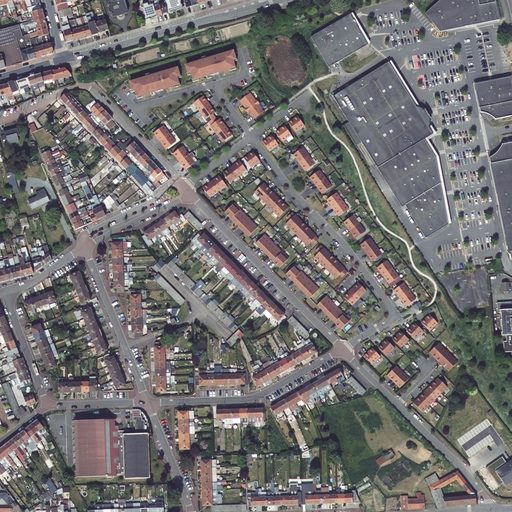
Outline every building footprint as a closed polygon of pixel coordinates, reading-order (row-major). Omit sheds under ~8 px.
[(7,0),(1,0),(7,17),(10,17),(9,14),(11,13),(7,0)] [(12,0),(7,0),(11,13),(13,19),(17,17),(16,11),(12,0)] [(17,0),(12,0),(16,11),(20,10),(17,0)] [(24,0),(17,0),(20,10),(23,9),(24,11),(22,11),(22,10),(21,10),(22,15),(23,15),(42,10),(41,4),(37,5),(32,6),(27,8),(24,0)] [(76,0),(54,0),(58,12),(69,8),(67,3),(76,0)] [(115,0),(108,2),(109,7),(108,8),(110,14),(112,13),(113,18),(118,16),(119,16),(119,17),(120,17),(120,18),(120,17),(122,17),(123,16),(122,16),(123,15),(128,13),(124,0),(119,0),(116,1),(115,0)] [(157,17),(152,0),(147,1),(147,3),(142,5),(146,18),(147,18),(147,19),(149,18),(149,17),(151,17),(152,18),(157,17)] [(162,15),(157,0),(151,0),(152,0),(157,17),(162,15)] [(157,0),(162,15),(168,13),(164,0),(157,0)] [(164,0),(168,13),(169,12),(169,13),(170,13),(170,12),(171,12),(172,12),(173,11),(173,9),(176,8),(176,10),(178,10),(181,9),(182,8),(181,5),(181,4),(179,0),(164,0)] [(495,0),(440,0),(425,13),(440,31),(499,20),(495,0)] [(69,8),(58,12),(65,37),(66,42),(68,43),(74,41),(68,22),(66,17),(73,15),(71,8),(69,8)] [(42,10),(23,15),(24,20),(43,14),(42,10)] [(355,11),(353,12),(370,42),(373,41),(355,11)] [(98,34),(94,20),(92,12),(85,14),(86,16),(92,36),(98,34)] [(313,35),(331,65),(343,58),(347,56),(370,43),(370,42),(353,12),(352,12),(313,35)] [(43,14),(24,20),(25,20),(27,20),(27,22),(19,24),(19,25),(19,26),(45,19),(43,14)] [(86,16),(80,18),(86,37),(92,36),(86,16)] [(104,17),(94,20),(98,34),(99,34),(98,33),(100,32),(101,33),(102,34),(104,33),(105,32),(109,31),(104,17)] [(80,18),(74,20),(80,39),(86,37),(80,18)] [(45,19),(19,26),(20,29),(25,28),(25,30),(28,29),(46,24),(45,19)] [(74,20),(68,22),(74,41),(80,39),(74,20)] [(46,24),(28,29),(28,32),(28,35),(47,29),(46,24)] [(19,25),(0,30),(0,48),(5,68),(23,62),(16,38),(17,38),(22,36),(20,29),(19,26),(19,25)] [(28,35),(22,36),(17,38),(16,38),(23,62),(36,59),(42,57),(36,38),(30,40),(29,38),(38,36),(38,37),(41,37),(49,34),(47,29),(28,35)] [(49,34),(41,37),(44,45),(48,44),(51,43),(49,34)] [(38,37),(36,38),(42,57),(47,56),(44,45),(41,37),(38,37)] [(48,44),(44,45),(47,56),(52,54),(53,54),(54,52),(51,43),(48,44)] [(193,72),(196,79),(236,67),(234,60),(237,59),(235,51),(188,65),(190,73),(193,72)] [(391,58),(388,60),(416,105),(419,103),(391,58)] [(388,59),(333,94),(348,119),(343,122),(355,142),(360,138),(401,205),(404,203),(425,236),(447,222),(435,155),(424,137),(432,131),(428,125),(429,122),(429,120),(429,118),(429,117),(429,116),(430,116),(429,116),(428,113),(426,111),(424,108),(425,107),(424,108),(423,107),(422,107),(420,106),(418,105),(416,105),(388,60),(388,59)] [(64,67),(51,71),(54,81),(57,89),(60,88),(57,80),(71,75),(65,67),(64,67)] [(51,71),(41,74),(44,83),(44,85),(54,81),(51,71)] [(177,71),(130,85),(132,92),(136,91),(138,99),(178,87),(176,79),(179,78),(177,71)] [(41,74),(34,76),(37,85),(44,83),(41,74)] [(34,76),(28,78),(32,91),(39,89),(37,85),(34,76)] [(494,118),(495,120),(511,116),(511,80),(511,77),(476,84),(481,113),(483,113),(485,113),(487,114),(490,115),(493,117),(494,118)] [(28,78),(15,82),(20,93),(20,94),(25,92),(26,94),(29,93),(30,95),(33,94),(32,91),(28,78)] [(15,82),(8,84),(13,96),(20,93),(15,82)] [(8,84),(3,85),(7,102),(15,99),(13,96),(8,84)] [(62,98),(67,104),(75,97),(71,92),(65,95),(62,98)] [(252,104),(257,100),(252,92),(242,100),(247,107),(246,108),(249,112),(250,111),(255,107),(252,104)] [(201,111),(211,103),(209,100),(208,101),(205,96),(195,103),(201,111)] [(67,104),(73,110),(81,103),(75,97),(67,104)] [(255,118),(266,111),(260,104),(261,103),(258,99),(257,100),(252,104),(255,107),(250,111),(255,118)] [(82,108),(84,106),(81,103),(73,110),(79,116),(85,111),(82,108)] [(95,113),(92,115),(97,120),(100,124),(110,115),(99,103),(92,110),(95,113)] [(214,107),(211,103),(201,111),(207,119),(208,118),(211,121),(217,117),(215,113),(217,112),(213,107),(214,107)] [(65,107),(64,106),(55,114),(56,115),(60,111),(65,107)] [(85,111),(79,116),(84,122),(92,115),(86,109),(85,111)] [(47,113),(42,118),(45,121),(50,116),(47,113)] [(84,122),(89,128),(97,120),(92,115),(84,122)] [(103,127),(104,128),(107,126),(111,130),(116,125),(112,121),(114,119),(110,115),(100,124),(103,127)] [(218,133),(228,126),(226,123),(225,123),(221,118),(220,120),(217,117),(211,121),(213,125),(212,125),(218,133)] [(290,123),(298,132),(306,126),(299,117),(294,121),(293,120),(290,123)] [(89,128),(95,134),(103,127),(100,124),(97,120),(89,128)] [(31,125),(34,132),(39,130),(36,122),(31,125)] [(159,138),(162,141),(172,134),(166,126),(157,132),(160,137),(159,138)] [(230,129),(228,126),(218,133),(224,141),(233,134),(230,130),(230,129)] [(277,132),(285,142),(294,135),(287,126),(281,131),(280,130),(277,132)] [(103,127),(95,134),(100,139),(108,132),(104,128),(103,127)] [(21,135),(19,129),(5,132),(5,135),(2,136),(3,140),(7,140),(6,138),(8,138),(8,139),(10,145),(20,142),(19,137),(19,135),(21,135)] [(435,155),(447,222),(450,221),(438,155),(428,138),(434,134),(432,131),(424,137),(435,155)] [(100,139),(106,146),(109,143),(108,141),(110,138),(112,137),(108,132),(100,139)] [(172,134),(162,141),(164,144),(165,144),(168,148),(178,142),(172,134)] [(274,136),(268,140),(267,139),(264,142),(272,152),(280,145),(278,142),(274,136)] [(109,143),(106,146),(111,151),(117,146),(110,138),(108,141),(109,143)] [(139,146),(132,138),(125,145),(123,142),(120,145),(125,150),(129,155),(132,153),(139,146)] [(492,155),(489,156),(508,250),(511,249),(511,140),(502,143),(501,145),(500,147),(499,149),(497,151),(495,153),(494,154),(492,155)] [(111,151),(117,157),(125,150),(120,145),(119,144),(117,146),(111,151)] [(179,158),(181,161),(191,153),(185,145),(176,152),(179,157),(179,158)] [(132,153),(136,157),(144,150),(139,146),(132,153)] [(43,152),(47,160),(54,156),(62,153),(65,152),(66,151),(63,148),(53,153),(51,149),(43,152)] [(301,149),(292,156),(294,159),(293,160),(297,166),(307,158),(301,149)] [(125,150),(117,157),(122,163),(130,156),(129,155),(125,150)] [(144,150),(136,157),(134,160),(135,162),(137,163),(147,154),(144,150)] [(246,158),(253,167),(261,161),(254,151),(248,155),(249,156),(246,158)] [(191,153),(181,161),(183,164),(184,164),(188,168),(197,161),(191,153)] [(147,154),(137,163),(140,167),(150,157),(147,154)] [(47,160),(49,165),(57,162),(54,156),(47,160)] [(122,163),(128,169),(135,162),(134,160),(130,156),(122,163)] [(150,157),(140,167),(141,168),(143,170),(146,168),(153,161),(150,157)] [(307,158),(297,166),(301,171),(302,170),(305,174),(314,167),(307,158)] [(51,170),(63,165),(61,160),(57,162),(49,165),(51,170)] [(153,161),(146,168),(150,172),(157,165),(153,161)] [(249,170),(242,161),(239,163),(239,162),(233,166),(240,176),(249,170)] [(135,162),(128,169),(133,175),(141,168),(140,167),(137,163),(135,162)] [(110,170),(112,172),(120,165),(118,163),(110,170)] [(54,175),(61,171),(60,168),(64,167),(63,165),(51,170),(54,175)] [(157,165),(150,172),(147,174),(151,178),(161,169),(157,165)] [(56,180),(66,176),(67,175),(65,172),(74,169),(73,166),(61,171),(54,175),(56,180)] [(240,176),(233,166),(228,170),(229,171),(225,174),(232,183),(240,176)] [(141,168),(133,175),(138,181),(146,173),(143,170),(141,168)] [(161,169),(151,178),(152,179),(160,188),(163,186),(160,182),(167,176),(161,169)] [(88,171),(79,175),(81,181),(84,185),(96,213),(99,218),(108,214),(103,204),(100,206),(98,202),(96,203),(91,193),(85,181),(91,178),(88,171)] [(128,173),(125,171),(118,178),(120,180),(128,173)] [(318,172),(309,179),(311,182),(310,182),(314,188),(324,180),(318,172)] [(144,187),(152,179),(151,178),(147,174),(146,173),(138,181),(144,187)] [(56,180),(58,185),(66,181),(75,177),(74,176),(72,177),(71,176),(67,178),(66,176),(56,180)] [(229,185),(222,176),(219,178),(218,177),(213,182),(220,191),(229,185)] [(160,188),(152,179),(144,187),(152,195),(160,188)] [(324,180),(314,188),(318,193),(319,192),(322,196),(331,189),(324,180)] [(58,185),(61,190),(68,187),(66,181),(58,185)] [(220,191),(213,182),(208,185),(208,186),(205,189),(211,198),(220,191)] [(257,192),(263,198),(272,189),(266,183),(257,192)] [(68,187),(61,190),(63,195),(70,192),(75,189),(73,185),(68,187)] [(51,201),(46,189),(37,193),(39,196),(33,198),(37,207),(51,201)] [(263,198),(269,204),(278,195),(272,189),(263,198)] [(63,195),(65,200),(73,196),(70,192),(63,195)] [(65,200),(68,206),(75,202),(78,201),(81,200),(79,197),(81,196),(79,193),(73,196),(65,200)] [(110,194),(105,199),(109,206),(112,204),(115,200),(110,194)] [(335,194),(326,201),(328,204),(327,205),(331,210),(341,203),(335,194)] [(269,204),(275,210),(284,201),(278,195),(269,204)] [(120,203),(117,199),(115,200),(112,204),(114,206),(115,207),(117,206),(120,203)] [(275,210),(282,217),(291,208),(284,201),(275,210)] [(68,206),(71,212),(78,209),(75,202),(68,206)] [(242,210),(236,203),(227,212),(233,219),(242,210)] [(341,203),(331,210),(335,215),(336,215),(339,219),(348,212),(341,203)] [(71,212),(73,218),(87,211),(88,211),(86,205),(78,209),(71,212)] [(248,215),(242,210),(233,219),(239,224),(248,215)] [(73,218),(76,223),(86,218),(89,217),(87,211),(73,218)] [(178,212),(172,215),(179,225),(181,228),(182,227),(180,224),(184,222),(185,222),(188,220),(185,214),(181,217),(178,212)] [(288,223),(293,228),(302,219),(297,214),(297,215),(295,212),(289,217),(292,220),(288,223)] [(96,213),(91,216),(93,221),(99,218),(96,213)] [(179,225),(172,215),(166,220),(171,227),(176,224),(177,226),(179,225)] [(254,221),(248,215),(239,224),(245,230),(254,221)] [(352,216),(343,223),(345,227),(344,227),(348,233),(358,225),(352,216)] [(86,218),(76,223),(78,228),(88,223),(86,218)] [(302,219),(293,228),(299,234),(308,225),(302,219)] [(166,220),(160,224),(168,236),(172,233),(173,234),(175,232),(172,229),(171,227),(166,220)] [(251,236),(260,227),(254,221),(245,230),(251,236)] [(160,224),(153,228),(158,236),(162,233),(165,238),(168,236),(160,224)] [(299,234),(305,240),(314,231),(308,225),(299,234)] [(358,225),(348,233),(352,238),(353,237),(356,241),(365,234),(358,225)] [(148,235),(145,237),(152,247),(157,244),(153,239),(158,236),(153,228),(147,232),(148,235)] [(206,245),(212,239),(207,234),(206,234),(203,231),(193,241),(200,248),(198,250),(199,252),(202,249),(206,245)] [(319,236),(314,231),(305,240),(310,245),(313,241),(316,244),(321,239),(319,236)] [(267,234),(258,243),(264,249),(273,240),(267,234)] [(207,255),(218,244),(212,239),(206,245),(210,249),(206,253),(207,255)] [(369,239),(360,246),(362,249),(361,250),(365,255),(375,248),(369,239)] [(264,249),(270,255),(279,246),(273,240),(264,249)] [(113,243),(114,251),(123,250),(123,243),(113,243)] [(43,245),(49,264),(54,260),(49,244),(43,245)] [(223,250),(218,244),(207,255),(211,259),(208,261),(210,262),(223,250)] [(39,250),(44,267),(49,264),(43,245),(38,247),(39,250)] [(317,256),(322,261),(331,252),(326,247),(324,245),(318,250),(321,252),(317,256)] [(270,255),(276,261),(285,252),(279,246),(270,255)] [(375,248),(365,255),(369,260),(370,260),(373,263),(382,257),(375,248)] [(35,273),(30,252),(28,253),(27,252),(26,252),(25,249),(23,249),(25,254),(31,275),(35,273)] [(32,252),(38,272),(44,267),(39,250),(32,252)] [(114,258),(124,258),(124,254),(129,254),(129,252),(133,252),(133,250),(129,250),(123,250),(114,251),(114,258)] [(218,265),(228,255),(223,250),(210,262),(211,264),(214,261),(218,265)] [(276,261),(282,267),(291,258),(285,252),(276,261)] [(331,252),(322,261),(328,267),(337,258),(331,252)] [(9,255),(12,263),(16,279),(21,277),(16,262),(14,254),(9,255)] [(31,275),(25,254),(23,255),(24,257),(20,258),(21,260),(25,276),(31,275)] [(223,271),(233,260),(228,255),(218,265),(221,269),(223,271)] [(328,267),(334,273),(343,264),(337,258),(328,267)] [(16,262),(21,277),(25,276),(21,260),(16,262)] [(228,276),(238,265),(233,260),(223,271),(220,273),(222,274),(224,272),(228,276)] [(386,261),(377,268),(379,271),(378,272),(382,277),(392,270),(386,261)] [(7,264),(7,265),(11,280),(16,279),(12,263),(7,264)] [(348,268),(343,264),(334,273),(339,277),(342,274),(345,277),(350,271),(348,269),(348,268)] [(11,280),(7,265),(2,266),(3,271),(6,282),(11,280)] [(124,265),(115,266),(115,274),(130,273),(130,267),(133,267),(133,265),(129,265),(124,265)] [(231,284),(244,271),(238,265),(228,276),(232,280),(229,282),(231,284)] [(298,265),(289,274),(295,280),(304,271),(298,265)] [(392,270),(382,277),(386,283),(387,282),(390,286),(399,279),(392,270)] [(239,286),(249,276),(244,271),(231,284),(232,285),(235,282),(239,286)] [(304,271),(295,280),(301,286),(310,277),(304,271)] [(72,275),(75,282),(85,278),(82,272),(72,275)] [(241,294),(254,281),(249,276),(239,286),(242,290),(240,293),(241,294)] [(310,277),(301,286),(307,291),(316,282),(310,277)] [(75,282),(78,289),(88,285),(85,278),(75,282)] [(203,279),(200,283),(205,288),(209,285),(203,279)] [(134,280),(115,281),(116,288),(118,288),(118,292),(126,292),(126,285),(130,285),(130,282),(134,282),(134,280)] [(249,297),(259,287),(254,281),(241,294),(243,296),(245,293),(249,297)] [(316,282),(307,291),(313,298),(322,289),(316,282)] [(209,285),(205,288),(210,294),(215,289),(210,283),(209,285)] [(358,284),(354,288),(362,297),(369,290),(362,283),(359,285),(358,284)] [(403,284),(393,291),(396,294),(395,294),(399,300),(409,292),(403,284)] [(78,289),(81,296),(90,292),(88,285),(78,289)] [(265,292),(259,287),(249,297),(253,301),(251,304),(252,305),(265,292)] [(362,297),(354,288),(349,293),(350,294),(348,297),(355,304),(362,297)] [(55,291),(48,294),(51,303),(59,300),(55,291)] [(132,295),(133,303),(143,302),(142,291),(133,291),(133,295),(132,295)] [(93,300),(90,292),(81,296),(84,304),(93,300)] [(270,298),(265,292),(252,305),(253,306),(256,304),(260,308),(270,298)] [(409,292),(399,300),(403,305),(404,304),(407,308),(416,301),(409,292)] [(48,294),(41,297),(44,306),(51,303),(48,294)] [(320,304),(326,310),(335,301),(329,295),(320,304)] [(44,306),(41,297),(34,300),(37,309),(44,306)] [(262,316),(275,303),(270,298),(260,308),(264,312),(261,315),(262,316)] [(37,309),(34,300),(26,303),(30,312),(37,309)] [(326,310),(332,316),(341,307),(335,301),(326,310)] [(511,301),(496,302),(496,310),(499,310),(499,313),(500,313),(500,320),(500,326),(501,326),(501,333),(501,336),(505,336),(506,342),(503,342),(503,346),(504,346),(504,353),(508,352),(511,351),(511,308),(511,309),(511,301)] [(143,302),(133,303),(133,310),(143,310),(143,307),(148,307),(148,304),(152,304),(152,302),(148,302),(143,302)] [(281,308),(275,303),(262,316),(264,317),(266,315),(270,319),(274,315),(281,308)] [(332,316),(338,322),(347,313),(341,307),(332,316)] [(83,312),(86,319),(95,315),(93,308),(83,312)] [(287,314),(281,308),(274,315),(280,321),(287,314)] [(133,310),(133,318),(143,318),(143,310),(133,310)] [(338,322),(344,328),(353,319),(347,313),(338,322)] [(86,319),(89,326),(98,322),(95,315),(86,319)] [(0,327),(9,324),(6,316),(0,318),(0,327)] [(440,324),(432,316),(427,321),(426,320),(423,323),(432,332),(440,324)] [(143,318),(133,318),(134,326),(144,325),(148,325),(147,320),(149,320),(149,319),(153,319),(153,317),(149,317),(143,318)] [(89,326),(92,332),(101,329),(98,322),(89,326)] [(9,324),(0,327),(0,337),(1,337),(12,332),(9,324)] [(36,335),(45,331),(42,324),(33,328),(36,335)] [(144,337),(144,325),(134,326),(134,333),(136,333),(136,339),(144,337)] [(425,332),(417,325),(412,330),(411,329),(408,331),(417,340),(425,332)] [(101,329),(92,332),(95,340),(104,336),(101,329)] [(39,342),(48,338),(45,331),(36,335),(39,342)] [(1,337),(4,345),(7,343),(15,340),(12,332),(1,337)] [(411,341),(403,333),(398,338),(397,337),(394,340),(403,349),(411,341)] [(95,340),(98,347),(107,344),(104,336),(95,340)] [(48,338),(39,342),(41,349),(55,344),(52,337),(48,338)] [(305,342),(313,356),(319,352),(311,339),(307,341),(305,338),(303,339),(305,342)] [(15,340),(7,343),(9,347),(4,349),(3,346),(0,346),(0,353),(1,355),(19,348),(15,340)] [(397,349),(389,341),(384,346),(383,345),(380,348),(389,357),(397,349)] [(156,347),(156,355),(166,354),(172,354),(176,354),(176,352),(172,352),(171,348),(166,348),(166,342),(158,343),(158,347),(156,347)] [(299,342),(297,343),(307,359),(313,356),(305,342),(301,345),(299,342)] [(307,359),(297,343),(295,344),(299,352),(295,355),(300,363),(307,359)] [(55,344),(41,349),(44,356),(57,351),(55,344)] [(107,344),(98,347),(101,354),(110,351),(107,344)] [(432,353),(438,359),(447,350),(440,344),(432,353)] [(9,358),(21,354),(19,348),(1,355),(0,355),(0,358),(8,355),(9,358)] [(286,354),(289,358),(294,367),(300,363),(295,355),(293,356),(290,351),(288,352),(286,349),(284,350),(286,354)] [(382,357),(375,350),(370,355),(368,354),(366,356),(375,365),(382,357)] [(438,359),(444,365),(453,356),(447,350),(438,359)] [(57,351),(44,356),(47,363),(56,360),(60,358),(57,351)] [(21,354),(9,358),(7,359),(9,364),(22,359),(21,354)] [(156,355),(157,363),(167,362),(166,354),(156,355)] [(110,366),(119,362),(116,356),(114,357),(109,360),(107,360),(110,366)] [(273,356),(271,357),(281,374),(287,371),(282,362),(280,359),(277,361),(276,359),(275,360),(273,356)] [(444,365),(450,372),(459,362),(453,356),(444,365)] [(281,374),(271,357),(270,358),(271,362),(266,365),(274,378),(281,374)] [(22,359),(9,364),(4,366),(6,372),(26,364),(24,358),(22,359)] [(289,358),(282,362),(287,371),(294,367),(289,358)] [(47,363),(50,371),(59,367),(56,360),(47,363)] [(122,370),(119,362),(110,366),(113,374),(122,370)] [(26,364),(6,372),(7,374),(17,370),(18,373),(28,369),(26,364)] [(258,365),(267,382),(274,378),(266,365),(262,367),(261,364),(258,365)] [(223,369),(218,369),(218,385),(226,385),(225,374),(225,369),(225,365),(223,366),(223,369)] [(233,369),(233,374),(233,384),(241,384),(240,365),(237,365),(237,369),(233,369)] [(242,365),(240,365),(241,384),(252,384),(252,375),(251,372),(247,372),(247,368),(242,368),(242,365)] [(260,375),(256,377),(261,386),(267,382),(258,365),(257,366),(258,369),(257,370),(260,375)] [(198,375),(198,385),(210,385),(210,366),(208,366),(208,370),(202,370),(202,375),(198,375)] [(212,366),(210,366),(210,385),(218,385),(218,369),(212,370),(212,366)] [(398,367),(389,376),(396,382),(405,373),(398,367)] [(340,368),(334,372),(338,379),(341,384),(343,387),(345,386),(342,382),(346,379),(340,368)] [(18,373),(11,376),(13,381),(15,380),(30,374),(28,369),(18,373)] [(157,370),(157,377),(173,377),(172,371),(176,371),(176,369),(172,369),(167,369),(157,370)] [(115,380),(125,377),(122,370),(113,374),(115,380)] [(327,376),(332,383),(338,379),(334,372),(327,376)] [(405,373),(396,382),(402,389),(411,380),(405,373)] [(30,374),(15,380),(15,382),(17,381),(18,384),(20,383),(22,388),(34,384),(30,374)] [(233,374),(225,374),(226,385),(233,384),(233,374)] [(327,376),(321,380),(328,392),(334,388),(332,383),(327,376)] [(84,378),(84,382),(84,392),(92,392),(92,382),(91,377),(84,378)] [(119,388),(128,384),(125,377),(115,380),(111,382),(112,386),(117,384),(119,388)] [(157,377),(158,385),(177,384),(177,382),(173,383),(173,377),(157,377)] [(449,387),(440,378),(434,385),(443,394),(449,387)] [(367,389),(371,386),(364,379),(361,383),(367,389)] [(321,380),(314,384),(320,395),(321,396),(326,393),(327,396),(329,395),(328,392),(321,380)] [(21,408),(10,382),(4,384),(15,413),(19,419),(28,413),(23,407),(21,408)] [(69,382),(61,383),(61,393),(70,393),(69,382)] [(158,392),(168,392),(168,389),(172,389),(173,389),(173,386),(177,386),(177,384),(158,385),(158,392)] [(320,395),(314,384),(307,387),(316,403),(318,401),(316,398),(320,395)] [(443,394),(434,385),(428,391),(437,400),(443,394)] [(316,403),(307,387),(300,391),(307,403),(312,401),(314,404),(316,403)] [(307,403),(300,391),(294,395),(302,410),(304,409),(302,406),(307,403)] [(437,400),(428,391),(422,397),(431,406),(437,400)] [(34,395),(26,398),(29,406),(38,403),(34,395)] [(302,410),(294,395),(287,399),(294,411),(299,408),(300,411),(302,410)] [(431,406),(422,397),(415,403),(425,412),(431,406)] [(294,411),(287,399),(280,403),(284,411),(287,415),(288,418),(292,425),(294,424),(289,414),(294,411)] [(277,415),(284,411),(280,403),(273,407),(277,415)] [(249,409),(241,409),(242,427),(244,427),(244,423),(250,423),(249,409)] [(258,426),(257,409),(249,409),(250,423),(256,423),(256,426),(258,426)] [(265,409),(257,409),(258,426),(260,426),(260,422),(265,422),(265,417),(265,409)] [(234,418),(234,410),(226,410),(226,418),(227,424),(227,427),(228,427),(228,424),(234,423),(234,418)] [(180,411),(181,419),(191,419),(190,411),(180,411)] [(75,422),(76,478),(107,477),(107,480),(112,480),(112,477),(115,477),(116,477),(116,475),(120,475),(121,475),(121,474),(124,473),(124,479),(125,480),(148,479),(150,479),(150,478),(151,477),(150,477),(148,437),(148,436),(147,436),(147,435),(145,435),(145,424),(145,423),(144,423),(144,422),(143,422),(143,420),(142,420),(142,419),(141,419),(140,419),(140,414),(133,414),(133,423),(135,423),(136,436),(130,436),(130,435),(130,434),(131,434),(131,433),(131,432),(130,432),(119,432),(119,427),(115,427),(114,421),(75,422)] [(33,424),(44,439),(49,435),(38,421),(33,424)] [(44,439),(33,424),(29,428),(40,442),(44,439)] [(181,427),(181,434),(196,434),(196,428),(200,428),(200,426),(181,427)] [(40,442),(29,428),(24,431),(31,440),(35,446),(40,442)] [(31,450),(35,446),(31,440),(24,431),(20,435),(26,443),(31,450)] [(181,434),(182,442),(200,441),(200,439),(197,439),(196,434),(181,434)] [(20,435),(16,438),(22,446),(26,443),(20,435)] [(22,446),(16,438),(11,441),(21,454),(23,457),(27,454),(22,446)] [(21,454),(11,441),(6,445),(16,458),(21,454)] [(200,441),(182,442),(182,449),(192,449),(192,448),(197,448),(196,443),(200,443),(200,441)] [(6,445),(2,449),(15,465),(19,462),(16,458),(6,445)] [(15,465),(2,449),(0,450),(0,455),(9,467),(9,468),(12,466),(13,468),(16,466),(15,465)] [(382,468),(397,456),(393,451),(378,463),(382,468)] [(0,455),(0,464),(6,472),(8,474),(10,473),(7,468),(9,467),(0,455)] [(203,460),(203,468),(213,467),(217,467),(221,467),(221,465),(217,466),(217,459),(215,459),(215,456),(203,456),(203,460)] [(511,460),(494,473),(505,488),(511,482),(511,460)] [(404,465),(385,481),(392,489),(411,474),(404,465)] [(429,480),(441,509),(449,507),(445,498),(442,490),(458,481),(470,496),(449,498),(453,506),(479,504),(478,495),(460,472),(442,481),(437,474),(429,480)] [(203,475),(204,483),(214,482),(218,482),(221,482),(221,480),(218,480),(217,474),(214,475),(203,475)] [(57,491),(50,480),(46,483),(53,494),(57,491)] [(269,492),(269,505),(277,505),(276,482),(274,482),(274,491),(269,492)] [(276,482),(277,505),(285,505),(285,491),(279,491),(279,482),(276,482)] [(316,486),(316,503),(324,503),(324,487),(324,485),(316,486)] [(339,493),(340,503),(347,502),(347,493),(347,488),(347,485),(344,485),(344,488),(339,489),(339,493)] [(304,504),(316,503),(316,486),(313,486),(313,490),(308,490),(308,488),(304,488),(304,495),(304,504)] [(285,505),(293,504),(292,487),(289,487),(289,491),(285,491),(285,505)] [(292,487),(293,504),(304,504),(304,495),(301,495),(301,490),(295,491),(294,487),(292,487)] [(324,487),(324,503),(332,503),(332,494),(332,489),(331,487),(324,487)] [(250,493),(251,506),(261,506),(261,488),(258,488),(258,492),(250,493)] [(261,506),(269,505),(269,492),(263,492),(263,488),(261,488),(261,506)] [(214,490),(204,490),(205,498),(222,497),(222,495),(218,495),(218,489),(214,490)] [(47,499),(53,495),(49,490),(43,494),(47,499)] [(355,493),(347,493),(347,502),(363,502),(357,490),(355,490),(355,493)] [(413,496),(404,497),(405,510),(427,509),(427,496),(420,496),(420,499),(413,499),(413,496)] [(205,506),(213,505),(215,505),(215,501),(224,500),(224,497),(222,497),(205,498),(205,506)] [(64,506),(64,511),(74,511),(75,508),(71,508),(69,508),(68,501),(64,501),(64,506)] [(150,511),(150,505),(150,502),(142,503),(142,511),(150,511)] [(165,511),(165,502),(157,502),(157,511),(165,511)] [(135,511),(135,503),(127,503),(127,511),(135,511)]
